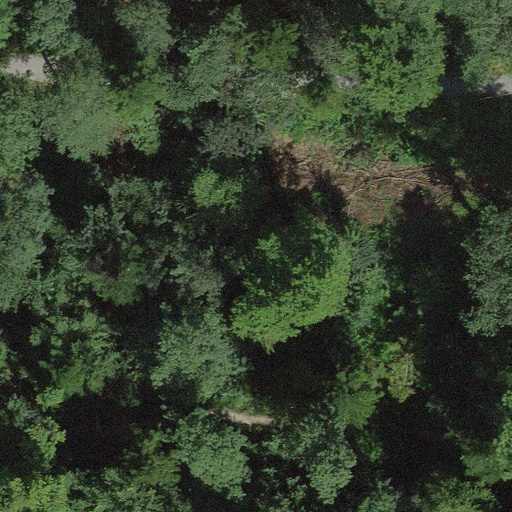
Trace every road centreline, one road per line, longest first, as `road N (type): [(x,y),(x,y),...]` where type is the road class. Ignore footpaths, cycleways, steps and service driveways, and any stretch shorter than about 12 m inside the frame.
road 1 (track): [(511,85),(201,73),(0,13)]
road 2 (track): [(511,290),(191,285),(0,268)]
